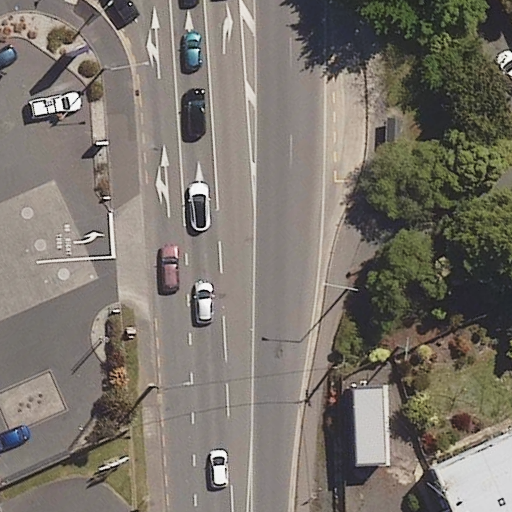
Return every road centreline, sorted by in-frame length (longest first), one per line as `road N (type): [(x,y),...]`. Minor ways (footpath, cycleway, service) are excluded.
road 1 (primary): [(243,511),(234,167)]
road 2 (primary): [(234,167),(139,0)]
road 3 (primary): [(234,167),(229,0)]
